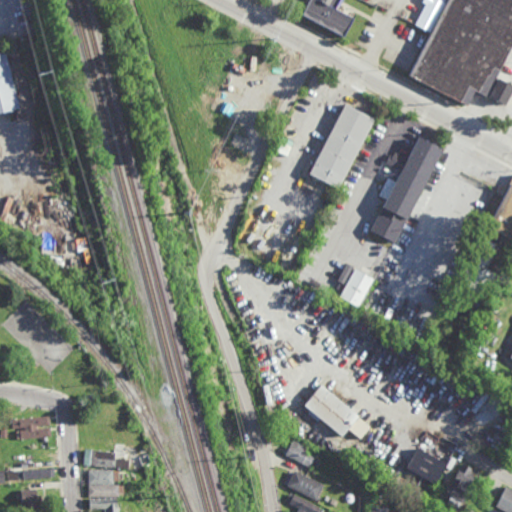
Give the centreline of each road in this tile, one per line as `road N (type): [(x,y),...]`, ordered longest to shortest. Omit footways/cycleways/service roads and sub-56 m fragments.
road 1 (residential): [(318,50),(206,265),(275,511)]
road 2 (secondary): [(511,149),(224,0)]
road 3 (residential): [(0,392),(65,409),(73,511)]
